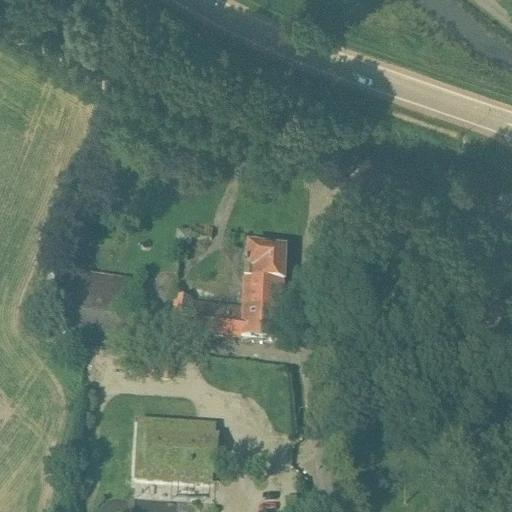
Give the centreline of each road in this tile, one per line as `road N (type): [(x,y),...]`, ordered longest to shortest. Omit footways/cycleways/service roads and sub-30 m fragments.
road 1 (unclassified): [(324,511),(301,265),(304,158),(496,207),(511,203)]
road 2 (unclassified): [(511,127),(311,59),(192,0)]
road 3 (unknown): [(0,19),(102,75),(304,158)]
